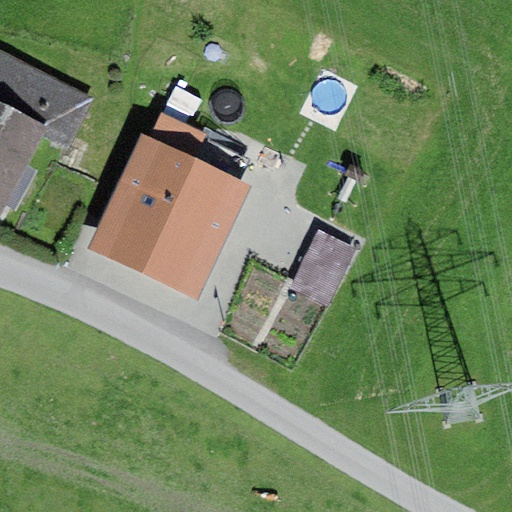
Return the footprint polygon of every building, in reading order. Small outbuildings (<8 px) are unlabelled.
[(98,102),(0,52),(0,227),(44,140),(72,154),(98,102)] [(360,77),(334,61),(322,80),(348,96),(360,77)] [(154,137),(143,132),(84,255),(201,310),(257,192),(196,163),(207,140),(163,119),(154,137)] [(388,198),(304,158),(283,202),(367,241),(388,198)] [(85,189),(58,176),(46,201),(73,214),(85,189)]
